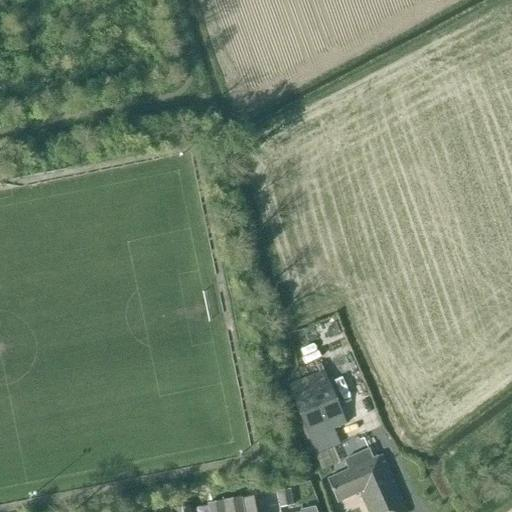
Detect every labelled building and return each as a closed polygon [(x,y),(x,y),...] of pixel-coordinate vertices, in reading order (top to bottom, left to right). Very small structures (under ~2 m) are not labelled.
[(293,400),(309,439),(345,423),(329,384),(293,400)] [(336,504),(359,494),(366,511),(405,511),(381,456),(373,460),(368,449),(343,461),(348,471),(326,481),(336,504)] [(279,509),(293,507),(290,490),(276,493),(279,509)] [(263,511),(261,496),(242,500),(244,511),(263,511)] [(226,501),(228,511),(242,511),(240,498),(226,501)] [(207,511),(219,511),(218,502),(206,505),(207,511)]
